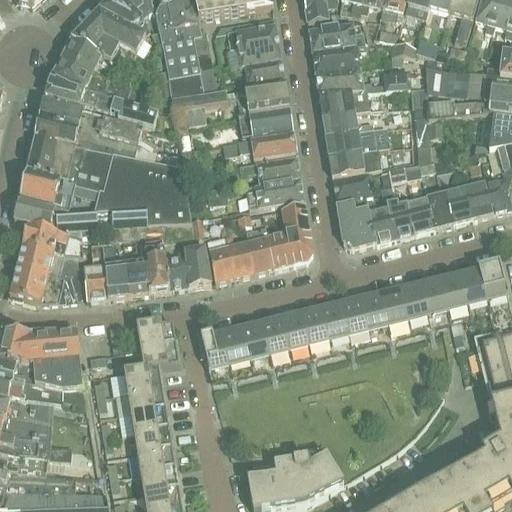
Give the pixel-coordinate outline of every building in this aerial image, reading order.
[(12,0),(19,12),(32,14),(47,0),(12,0)] [(118,0),(118,1),(142,27),(150,21),(148,0),(118,0)] [(156,0),(158,14),(154,17),(158,38),(161,50),(165,77),(167,86),(172,107),(172,108),(218,100),(218,99),(205,35),(200,36),(198,26),(222,22),(220,9),(219,0),(156,0)] [(219,0),(220,9),(222,22),(272,14),(270,0),(219,0)] [(313,28),(314,36),(309,37),(312,58),(365,52),(364,47),(356,49),(354,30),(330,34),(328,12),(337,11),(338,5),(327,5),(325,0),(302,0),(307,29),(313,28)] [(350,22),(350,21),(359,22),(364,0),(342,0),(341,7),(352,9),(351,16),(340,14),(339,20),(350,22)] [(359,23),(360,22),(360,20),(367,21),(369,12),(382,15),(385,0),(364,0),(359,22),(359,23)] [(400,27),(407,0),(385,0),(382,15),(379,26),(395,28),(396,26),(400,27)] [(425,25),(425,26),(432,0),(410,0),(407,12),(406,21),(412,23),(413,22),(425,25)] [(437,17),(449,20),(455,0),(432,0),(425,26),(425,27),(433,29),(437,17)] [(465,50),(479,0),(455,0),(449,20),(461,23),(454,47),(465,50)] [(501,0),(481,0),(474,27),(486,30),(485,38),(493,40),(505,1),(501,0)] [(118,1),(99,19),(133,35),(142,27),(118,1)] [(511,42),(511,2),(505,1),(493,40),(511,45),(511,42)] [(145,42),(133,35),(99,19),(85,33),(136,60),(145,42)] [(281,68),(275,32),(227,39),(230,56),(227,57),(230,76),(240,74),(281,68)] [(85,33),(71,47),(113,70),(127,77),(136,60),(85,33)] [(380,35),(378,44),(394,47),(397,40),(380,35)] [(154,46),(157,48),(161,50),(158,38),(151,39),(154,46)] [(71,47),(62,65),(94,82),(99,72),(109,77),(113,70),(71,47)] [(393,54),(391,60),(391,61),(415,62),(416,55),(394,48),(393,54)] [(497,63),(500,50),(492,48),(489,61),(497,63)] [(312,58),(315,79),(360,75),(358,58),(366,57),(365,52),(312,58)] [(421,60),(429,63),(435,65),(438,57),(437,57),(423,52),(421,60)] [(480,54),(469,52),(467,61),(478,63),(480,54)] [(435,65),(450,68),(453,60),(438,55),(437,57),(438,57),(435,65)] [(149,68),(158,72),(162,72),(161,63),(154,59),(149,68)] [(511,60),(502,59),(500,73),(500,75),(487,73),(486,78),(481,77),(481,80),(485,80),(511,83),(511,60)] [(62,65),(53,82),(127,109),(131,93),(94,82),(62,65)] [(240,95),(284,88),(281,68),(240,74),(244,74),(246,87),(239,88),(240,95)] [(156,88),(167,86),(165,77),(156,78),(149,74),(145,83),(156,87),(156,88)] [(481,81),(447,78),(427,74),(425,83),(424,83),(425,94),(426,113),(428,129),(441,127),(480,122),(489,120),(511,123),(511,83),(485,80),(481,80),(481,81)] [(315,79),(319,100),(371,97),(371,93),(363,94),(360,75),(315,79)] [(53,82),(46,104),(84,113),(85,110),(96,114),(118,121),(118,124),(153,135),(158,119),(127,109),(53,82)] [(172,107),(167,86),(156,88),(160,109),(172,107)] [(285,91),(237,99),(241,122),(239,123),(289,116),(285,91)] [(412,114),(426,113),(425,94),(411,95),(412,114)] [(319,100),(323,124),(369,116),(367,99),(371,98),(371,97),(319,100)] [(228,111),(226,98),(218,99),(218,100),(172,108),(177,134),(187,132),(198,130),(205,129),(205,126),(223,123),(221,112),(228,111)] [(138,152),(142,136),(103,125),(83,121),(44,111),(35,144),(73,155),(114,162),(117,146),(138,152)] [(414,132),(428,131),(428,129),(426,113),(412,114),(410,114),(410,123),(414,123),(414,132)] [(242,146),(292,138),(289,116),(239,123),(242,146)] [(326,143),(366,137),(365,133),(358,134),(355,119),(369,117),(369,116),(323,124),(326,143)] [(489,156),(489,158),(511,153),(511,123),(489,120),(480,122),(478,136),(491,138),(489,152),(489,156)] [(441,144),(441,127),(428,129),(428,131),(429,144),(441,144)] [(429,144),(428,131),(414,132),(415,143),(416,143),(417,152),(427,151),(428,151),(429,144)] [(177,134),(178,142),(179,146),(178,146),(178,147),(181,158),(192,157),(187,132),(177,134)] [(326,143),(329,163),(376,155),(373,136),(366,137),(326,143)] [(253,168),(296,161),(293,141),(223,151),(224,163),(252,159),(253,168)] [(181,158),(178,147),(178,146),(168,142),(164,154),(181,158)] [(20,207),(64,218),(62,219),(70,219),(81,219),(95,218),(123,217),(146,216),(146,232),(153,232),(191,230),(183,175),(114,162),(73,155),(35,144),(26,178),(20,207)] [(489,156),(489,152),(474,149),(472,160),(489,158),(489,156)] [(428,167),(427,151),(417,152),(415,152),(417,169),(428,167)] [(511,153),(489,158),(491,165),(494,178),(501,177),(502,182),(503,181),(504,185),(507,195),(511,194),(511,153)] [(184,182),(208,178),(205,154),(192,157),(181,158),(184,182)] [(332,184),(364,178),(364,170),(380,167),(379,155),(376,155),(329,163),(332,184)] [(297,164),(239,173),(241,183),(257,180),(259,192),(300,186),(297,164)] [(450,164),(434,167),(437,178),(453,174),(450,164)] [(434,167),(418,171),(421,181),(435,177),(436,178),(437,178),(434,167)] [(469,172),(471,181),(481,178),(479,170),(469,172)] [(404,173),(404,175),(407,186),(421,183),(421,181),(418,171),(415,172),(404,173)] [(389,178),(392,192),(407,189),(407,186),(404,175),(389,178)] [(388,177),(380,178),(383,194),(392,192),(389,178),(388,177)] [(333,188),(337,210),(373,203),(369,181),(333,188)] [(486,188),(485,189),(492,221),(511,215),(511,214),(507,195),(504,185),(503,181),(502,182),(503,184),(486,188)] [(246,198),(249,216),(303,207),(300,186),(259,192),(254,193),(254,196),(246,198)] [(485,189),(465,194),(473,226),(492,221),(485,189)] [(394,204),(392,192),(383,194),(380,194),(382,207),(394,204)] [(465,194),(446,199),(454,231),(473,226),(465,194)] [(209,212),(228,209),(227,199),(208,202),(209,212)] [(446,199),(427,204),(434,236),(454,231),(446,199)] [(427,204),(407,209),(415,241),(434,236),(427,204)] [(375,206),(366,208),(368,216),(377,251),(396,246),(387,211),(394,209),(394,208),(384,211),(385,216),(378,217),(375,206)] [(367,215),(339,222),(343,251),(352,257),(377,251),(368,216),(366,208),(367,215)] [(395,208),(394,208),(394,209),(387,211),(396,246),(415,241),(407,209),(396,212),(395,208)] [(14,230),(28,235),(49,239),(64,238),(81,237),(81,236),(114,234),(146,232),(146,216),(123,217),(95,218),(81,219),(70,219),(62,219),(58,220),(53,219),(19,210),(14,230)] [(305,212),(282,217),(287,239),(293,271),(307,268),(312,259),(305,212)] [(250,220),(243,221),(245,232),(252,230),(250,220)] [(243,221),(237,223),(238,233),(245,232),(243,221)] [(201,224),(192,225),(193,230),(194,245),(203,244),(201,224)] [(287,239),(271,243),(270,234),(266,235),(275,276),(277,275),(277,276),(293,271),(287,239)] [(28,235),(23,255),(78,266),(83,266),(81,237),(64,238),(49,239),(28,235)] [(226,244),(224,235),(205,239),(207,249),(223,246),(224,254),(209,258),(215,291),(236,285),(227,244),(226,244)] [(262,245),(249,248),(257,280),(275,276),(266,235),(260,236),(262,245)] [(249,248),(235,252),(232,244),(227,244),(236,285),(257,280),(249,248)] [(113,252),(103,253),(90,253),(92,270),(84,271),(86,307),(108,305),(105,272),(105,264),(114,263),(113,252)] [(165,255),(164,255),(169,297),(212,291),(206,253),(183,257),(184,262),(166,266),(165,255)] [(80,292),(78,266),(23,255),(17,279),(80,292)] [(154,257),(144,258),(149,299),(169,297),(164,255),(160,256),(154,257)] [(145,267),(126,270),(129,302),(149,299),(144,258),(145,267)] [(108,305),(129,302),(126,270),(105,272),(108,305)] [(511,320),(500,271),(479,276),(480,280),(489,316),(488,316),(494,341),(504,339),(503,337),(511,334),(511,320)] [(479,276),(459,281),(469,321),(488,316),(489,316),(480,280),(479,276)] [(81,307),(80,292),(17,279),(10,306),(36,312),(81,307)] [(459,281),(439,285),(449,326),(469,321),(459,281)] [(430,331),(449,326),(439,285),(420,290),(430,331)] [(420,290),(400,295),(410,336),(430,331),(420,290)] [(400,295),(380,300),(390,341),(410,336),(400,295)] [(380,300),(360,305),(370,346),(390,341),(380,300)] [(360,305),(340,310),(350,351),(370,346),(360,305)] [(340,310),(321,315),(331,356),(350,351),(340,310)] [(321,315),(301,320),(311,361),(331,356),(321,315)] [(301,320),(281,325),(291,366),(311,361),(301,320)] [(281,325),(261,330),(271,371),(291,366),(281,325)] [(261,330),(241,335),(252,376),(271,371),(261,330)] [(173,332),(137,334),(140,356),(176,351),(173,332)] [(125,344),(124,334),(110,335),(110,345),(125,344)] [(511,344),(511,334),(503,337),(504,339),(494,341),(496,349),(511,344)] [(241,335),(221,339),(232,381),(252,376),(241,335)] [(33,340),(5,338),(3,338),(0,350),(0,367),(17,372),(16,372),(32,377),(32,395),(63,398),(82,395),(77,337),(33,340)] [(465,347),(463,338),(453,340),(455,350),(465,347)] [(211,386),(212,386),(232,381),(221,339),(201,345),(211,386)] [(511,344),(496,349),(476,354),(500,449),(393,511),(500,511),(511,506),(511,344)] [(140,356),(144,376),(159,374),(159,375),(179,372),(176,351),(140,356)] [(104,362),(90,364),(92,373),(106,371),(104,362)] [(0,385),(32,395),(32,377),(16,372),(17,372),(0,367),(0,385)] [(124,380),(127,400),(162,394),(159,375),(159,374),(144,376),(144,377),(124,380)] [(0,385),(0,404),(27,412),(53,412),(62,413),(63,398),(32,395),(0,385)] [(97,404),(105,403),(103,389),(94,390),(97,404)] [(127,400),(130,420),(166,414),(162,394),(127,400)] [(105,403),(97,404),(99,419),(108,417),(105,403)] [(0,404),(0,424),(4,425),(2,433),(20,439),(17,448),(51,450),(53,412),(27,412),(0,404)] [(130,420),(134,440),(169,434),(166,414),(130,420)] [(0,424),(0,443),(17,448),(20,439),(2,433),(4,425),(0,424)] [(103,445),(112,443),(110,429),(101,431),(103,445)] [(134,440),(137,460),(172,454),(169,434),(134,440)] [(0,443),(0,461),(12,465),(48,468),(48,466),(64,467),(64,469),(95,471),(95,469),(92,469),(93,459),(90,458),(90,449),(72,448),(71,454),(50,453),(51,450),(17,448),(0,443)] [(112,443),(103,445),(106,459),(114,458),(112,443)] [(137,460),(140,480),(176,474),(172,454),(137,460)] [(0,461),(0,480),(8,483),(76,488),(76,487),(45,484),(48,468),(12,465),(0,461)] [(308,464),(295,467),(274,470),(276,481),(248,486),(252,511),(306,511),(344,490),(327,461),(311,470),(308,464)] [(95,471),(64,469),(64,478),(70,478),(70,485),(94,486),(95,471)] [(110,485),(118,484),(116,469),(108,471),(110,485)] [(140,480),(144,500),(179,495),(176,474),(140,480)] [(0,499),(8,501),(94,502),(94,501),(86,501),(86,492),(75,491),(76,488),(8,483),(0,480),(0,499)] [(118,484),(110,485),(112,499),(120,498),(118,484)] [(144,500),(145,511),(181,511),(179,495),(144,500)] [(0,511),(93,511),(94,502),(8,501),(0,499),(0,511)]
